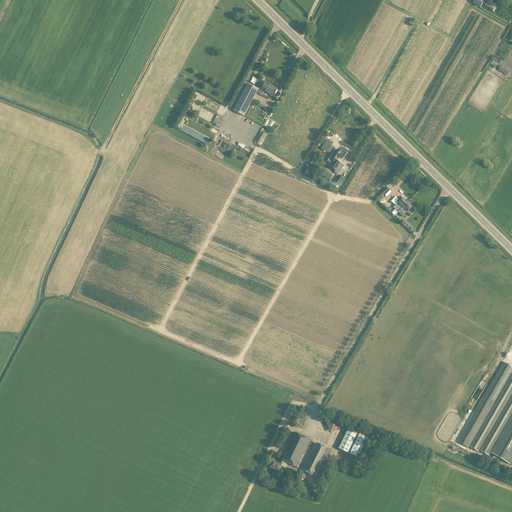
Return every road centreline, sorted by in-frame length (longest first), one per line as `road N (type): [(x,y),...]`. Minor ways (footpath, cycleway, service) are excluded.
road 1 (secondary): [(511,250),(256,0)]
road 2 (track): [(349,91),(296,174),(334,195),(238,362)]
